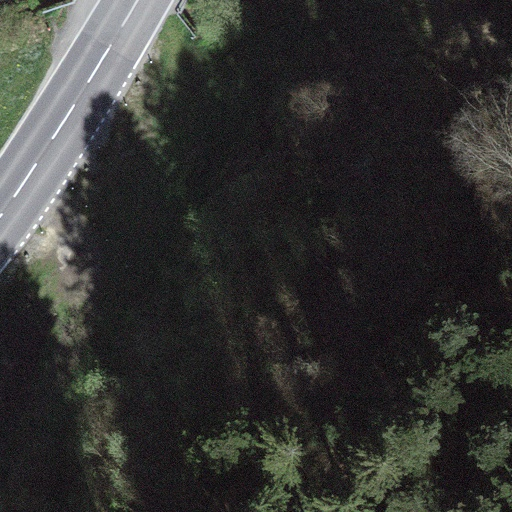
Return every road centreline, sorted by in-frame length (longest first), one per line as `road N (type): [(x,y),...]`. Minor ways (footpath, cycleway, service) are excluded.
road 1 (track): [(56,511),(78,431),(92,265),(42,155)]
road 2 (secondary): [(0,215),(138,0)]
road 3 (track): [(0,463),(91,273)]
